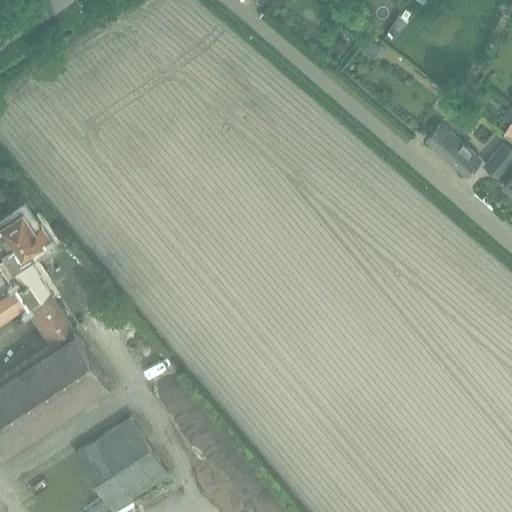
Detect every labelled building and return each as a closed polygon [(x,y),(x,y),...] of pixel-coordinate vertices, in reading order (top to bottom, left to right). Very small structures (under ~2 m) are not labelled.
[(404,12),(400,19),(406,23),(410,15),(404,12)] [(511,22),(500,15),(492,26),(507,36),(511,28),(511,22)] [(371,40),(362,52),(372,59),(381,47),(371,40)] [(511,97),(511,101),(503,117),(509,121),(511,116),(511,93),(510,96),(511,97)] [(511,122),(511,121),(502,135),(511,142),(511,122)] [(442,122),(441,123),(427,138),(466,174),(481,158),(442,122)] [(511,149),(505,143),(486,163),(499,175),(511,160),(511,149)] [(19,287),(0,299),(0,324),(27,307),(51,344),(0,376),(0,447),(5,455),(111,385),(28,258),(34,254),(31,251),(49,239),(41,227),(36,230),(36,229),(34,230),(23,212),(0,227),(0,234),(9,249),(5,252),(11,262),(9,263),(20,279),(16,282),(19,287)] [(131,416),(75,452),(30,481),(40,496),(85,467),(112,509),(168,473),(131,416)]
